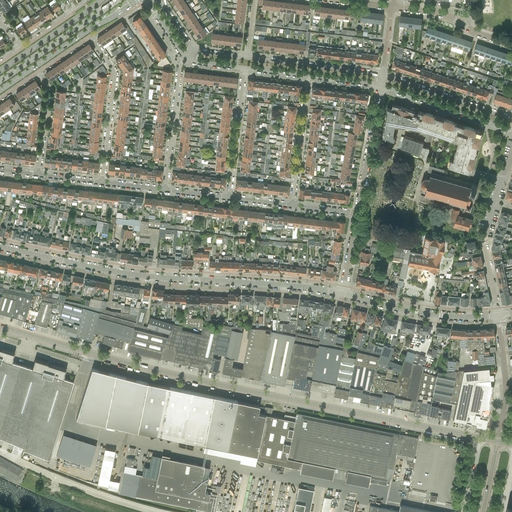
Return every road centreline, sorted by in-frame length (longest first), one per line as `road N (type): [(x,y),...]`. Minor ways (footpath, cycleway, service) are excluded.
road 1 (tertiary): [(479,439),(150,368),(0,326)]
road 2 (residential): [(0,247),(152,277),(341,294)]
road 3 (residential): [(36,74),(90,37),(110,65),(101,182)]
road 4 (unclassified): [(157,511),(0,452)]
road 5 (secondary): [(0,90),(138,0)]
road 6 (residential): [(341,294),(415,313),(498,316)]
road 7 (tertiary): [(379,86),(511,130)]
road 8 (tertiary): [(382,76),(245,58)]
road 9 (tertiary): [(511,119),(382,76)]
road 10 (residential): [(164,190),(186,57)]
road 11 (residential): [(291,205),(309,76)]
road 12 (residential): [(244,68),(228,197)]
road 13 (residential): [(356,213),(379,86)]
road 14 (unclassified): [(498,316),(506,388),(497,443)]
road 15 (secondary): [(102,0),(0,71)]
